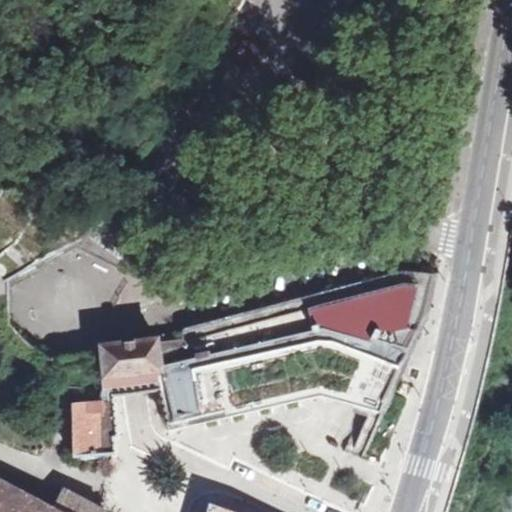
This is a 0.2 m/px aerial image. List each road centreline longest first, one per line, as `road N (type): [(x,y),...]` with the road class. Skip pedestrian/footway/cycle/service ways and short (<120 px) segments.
road 1 (unclassified): [(470,237),(390,227),(152,287),(126,318),(139,437),(289,511)]
road 2 (secondary): [(408,511),(470,237)]
road 3 (secondary): [(470,237),(509,0)]
